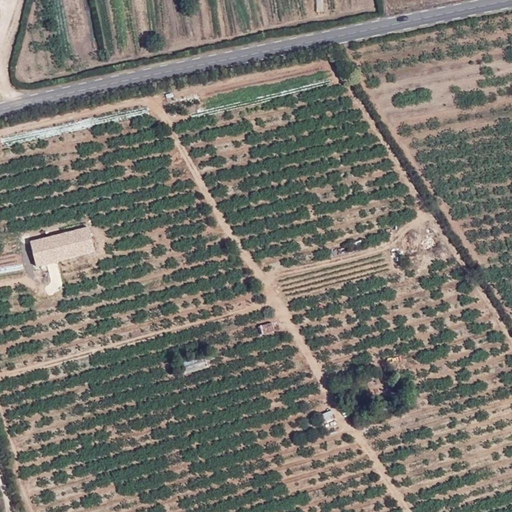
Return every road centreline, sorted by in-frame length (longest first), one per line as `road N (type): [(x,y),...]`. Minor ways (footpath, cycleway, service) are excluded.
road 1 (tertiary): [(0,111),(504,0)]
road 2 (track): [(0,376),(273,302)]
